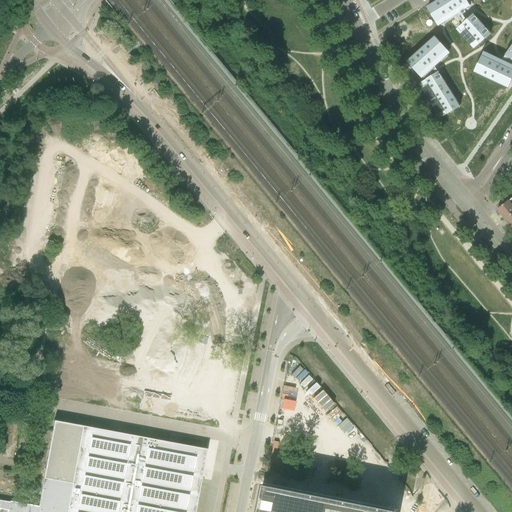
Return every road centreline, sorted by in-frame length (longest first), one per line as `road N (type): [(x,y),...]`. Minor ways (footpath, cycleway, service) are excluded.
road 1 (tertiary): [(125,85),(172,128),(303,284)]
road 2 (tertiary): [(321,305),(454,469)]
road 3 (unclassified): [(405,511),(403,502),(249,473)]
road 4 (unclassified): [(249,473),(272,354)]
